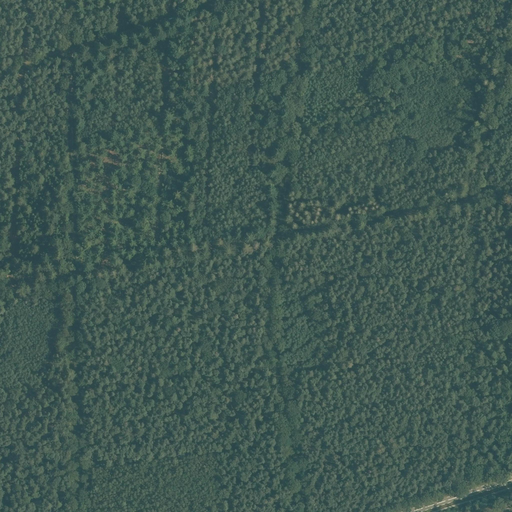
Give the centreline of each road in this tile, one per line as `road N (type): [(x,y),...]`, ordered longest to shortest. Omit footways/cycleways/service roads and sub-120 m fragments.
road 1 (track): [(275,237),(304,0)]
road 2 (track): [(69,276),(79,511)]
road 3 (track): [(66,49),(69,276)]
road 4 (track): [(69,276),(275,237)]
road 5 (track): [(275,237),(471,199)]
road 6 (track): [(511,47),(471,199)]
road 7 (track): [(66,49),(215,0)]
road 8 (track): [(468,341),(471,205)]
road 9 (track): [(467,476),(468,341)]
road 10 (track): [(281,386),(305,511)]
road 11 (track): [(272,261),(266,309),(281,386)]
